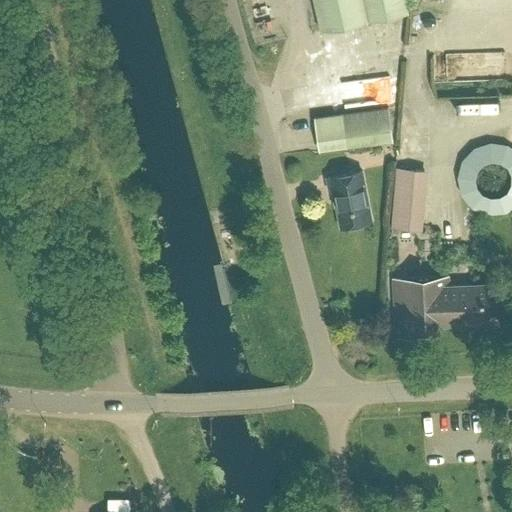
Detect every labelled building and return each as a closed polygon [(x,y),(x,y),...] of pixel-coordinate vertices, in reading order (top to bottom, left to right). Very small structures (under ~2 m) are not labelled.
[(314,0),(321,31),(407,12),(404,0),(314,0)] [(431,99),(432,110),(448,109),(447,98),(431,99)] [(346,145),(393,139),(388,107),(314,117),(317,133),(344,130),(346,145)] [(423,231),(427,182),(428,169),(396,166),(394,179),(390,227),(423,231)] [(372,220),(363,169),(327,176),(330,190),(334,190),(341,226),(372,220)] [(449,284),(449,275),(392,277),(395,336),(438,335),(437,324),(499,321),(496,282),(449,284)] [(511,413),(495,391),(474,407),(491,430),(511,415),(511,413)]
